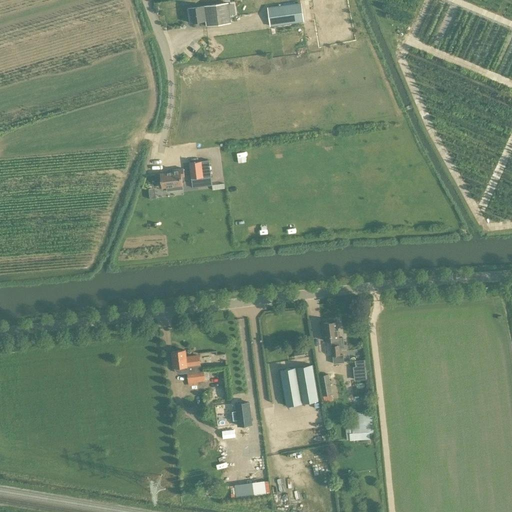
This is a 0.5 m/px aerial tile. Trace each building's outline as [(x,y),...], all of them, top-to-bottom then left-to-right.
[(190,23),(205,20),(206,26),(231,23),(229,2),(188,8),(189,15),(188,15),(187,16),(188,21),(189,22),(190,22),(190,23)] [(303,21),(300,3),(268,8),(271,26),(303,21)] [(190,179),(191,179),(192,188),(212,185),(211,175),(209,160),(188,162),(190,179)] [(167,188),(167,191),(183,189),(182,182),(185,181),(184,169),(172,170),(173,172),(160,174),(162,189),(167,188)] [(337,321),(322,323),(324,341),(331,340),(332,356),(333,363),(344,362),(343,355),(340,355),(339,348),(344,348),(343,337),(339,338),(337,321)] [(204,369),(201,369),(199,355),(186,356),(185,350),(172,351),(174,367),(180,367),(181,373),(187,372),(188,382),(205,381),(204,369)] [(305,357),(304,350),(294,352),(295,359),(305,357)] [(280,370),(286,406),(318,400),(312,364),(280,370)] [(329,374),(319,376),(324,402),(332,400),(331,394),(332,394),(329,374)] [(253,425),(250,401),(234,403),(238,427),(253,425)] [(351,426),(351,439),(374,438),(373,410),(353,411),(353,426),(351,426)] [(237,482),(238,496),(272,494),(271,480),(237,482)]
